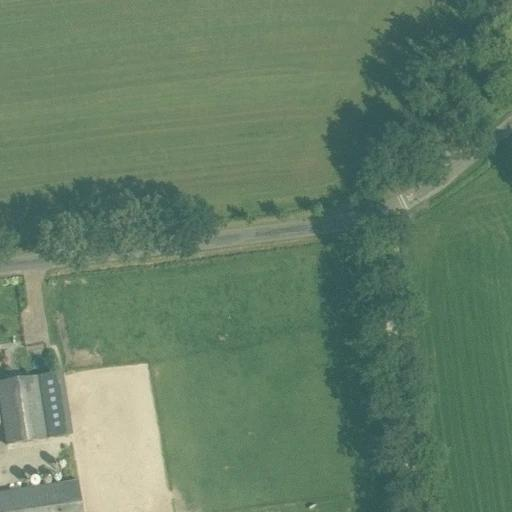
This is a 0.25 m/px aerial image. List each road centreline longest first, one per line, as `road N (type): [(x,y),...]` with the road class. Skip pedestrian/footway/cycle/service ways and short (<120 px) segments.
road 1 (unclassified): [(454,169),(362,219),(0,265)]
road 2 (track): [(420,511),(377,215)]
road 3 (unclassified): [(454,169),(444,99),(496,0)]
